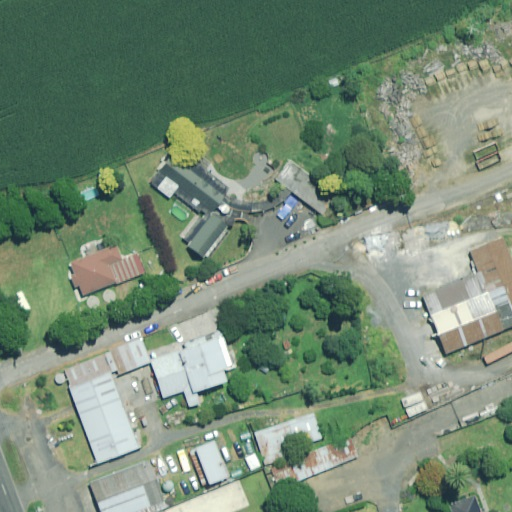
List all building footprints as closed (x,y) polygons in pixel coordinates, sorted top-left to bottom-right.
[(169,199),(174,192),(207,217),(218,203),(225,194),(172,155),(150,184),(169,199)] [(331,191),(288,160),(274,180),(317,211),(331,191)] [(181,237),(189,244),(186,247),(204,261),(228,230),(211,216),(204,224),(196,218),(181,237)] [(511,237),(476,251),(487,279),(434,300),(457,358),(511,337),(511,237)] [(229,343),(162,364),(171,396),(198,388),(201,397),(241,385),(229,343)] [(106,355),(70,369),(105,458),(141,444),(106,355)] [(320,440),(312,415),(253,434),(264,466),(295,455),(293,449),(320,440)] [(359,457),(351,437),(270,469),(278,489),(292,484),(359,457)] [(227,477),(213,442),(191,450),(205,486),(227,477)] [(153,461),(95,485),(106,511),(141,511),(170,500),(153,461)] [(479,511),(474,496),(448,505),(450,511),(479,511)]
